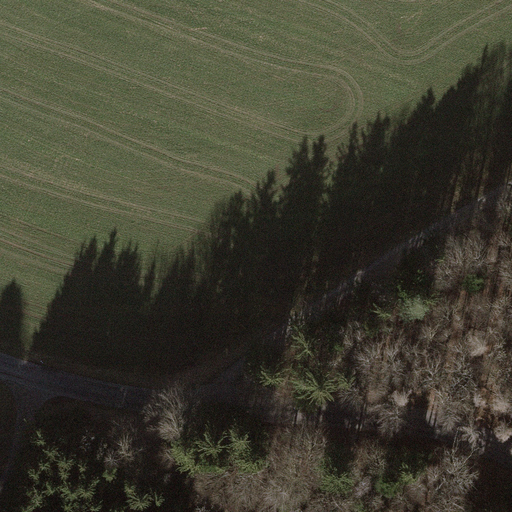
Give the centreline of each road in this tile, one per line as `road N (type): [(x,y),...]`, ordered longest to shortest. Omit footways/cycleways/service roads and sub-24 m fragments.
road 1 (tertiary): [(511,475),(0,365)]
road 2 (track): [(137,400),(511,162)]
